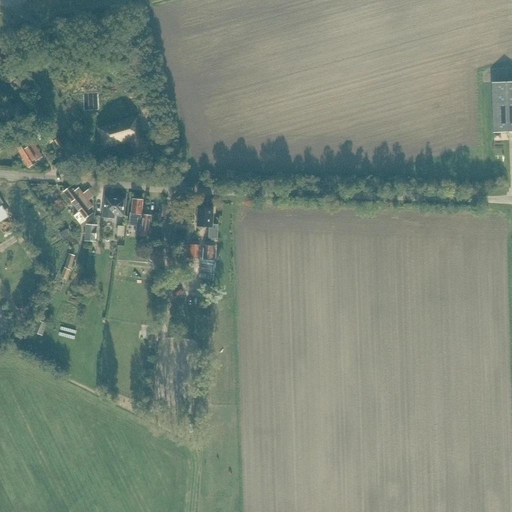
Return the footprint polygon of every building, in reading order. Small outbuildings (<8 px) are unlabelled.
[(0,53),(6,58),(9,55),(3,50),(0,53)] [(94,72),(101,92),(125,84),(130,101),(142,97),(129,60),(94,72)] [(53,70),(29,87),(39,101),(53,91),(62,105),(73,98),(53,70)] [(32,84),(31,83),(23,72),(17,76),(26,89),(29,86),(32,84)] [(493,133),(511,132),(511,82),(491,83),(493,133)] [(146,152),(137,118),(98,129),(104,148),(113,145),(113,147),(115,146),(115,145),(131,140),(135,155),(146,152)] [(12,144),(27,136),(21,125),(20,126),(16,119),(10,122),(14,129),(6,134),(12,144)] [(44,135),(51,144),(56,140),(50,131),(44,135)] [(42,158),(36,148),(31,141),(17,150),(21,156),(29,169),(37,163),(36,162),(42,158)] [(93,207),(83,194),(79,189),(75,192),(72,187),(64,193),(79,212),(74,217),(80,225),(86,221),(85,220),(93,214),(89,209),(93,207)] [(124,217),(126,199),(104,197),(102,218),(114,219),(115,216),(124,217)] [(145,215),(141,214),(143,201),(133,200),(131,214),(130,214),(128,226),(136,227),(135,230),(141,230),(140,236),(148,237),(150,216),(145,216),(145,215)] [(217,238),(218,225),(212,225),(213,210),(198,209),(197,227),(209,227),(209,238),(217,238)] [(87,224),(85,241),(90,241),(95,242),(97,225),(87,224)] [(199,258),(200,246),(186,245),(185,257),(181,257),(181,261),(186,262),(186,257),(199,258)] [(212,259),(213,247),(205,246),(204,259),(212,259)] [(125,260),(126,249),(118,248),(117,259),(125,260)] [(71,269),(75,256),(69,254),(65,267),(71,269)] [(66,280),(70,270),(64,267),(60,277),(66,280)] [(124,272),(116,271),(115,278),(123,279),(124,272)] [(42,336),(47,324),(34,319),(29,331),(42,336)] [(57,325),(55,334),(68,338),(71,329),(57,325)]
